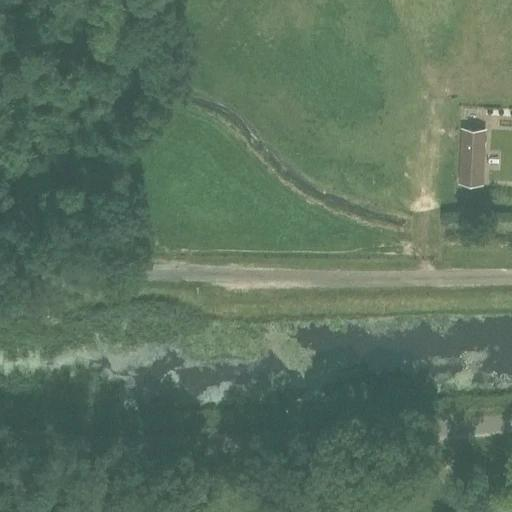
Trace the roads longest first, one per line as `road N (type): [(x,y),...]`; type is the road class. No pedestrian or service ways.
road 1 (unclassified): [(511,423),(206,449),(0,438)]
road 2 (unclassified): [(0,286),(130,276),(511,273)]
